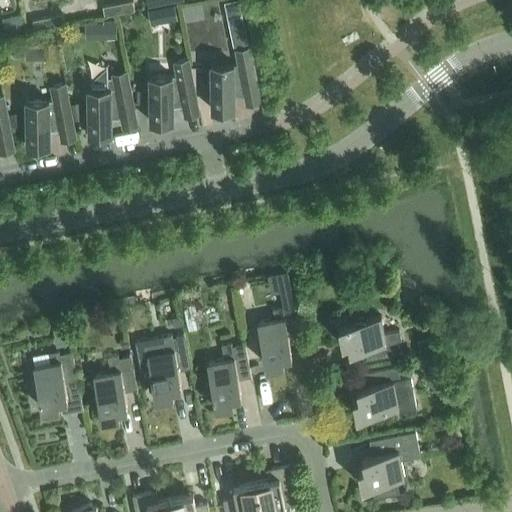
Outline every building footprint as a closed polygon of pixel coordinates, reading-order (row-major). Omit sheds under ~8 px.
[(104,15),(134,9),(132,0),(129,0),(102,5),(104,15)] [(239,0),(226,0),(224,1),(228,23),(243,20),(239,0)] [(174,3),(163,5),(166,20),(177,18),(174,3)] [(34,29),(64,23),(62,13),(32,19),(34,29)] [(93,17),(93,35),(123,35),(123,17),(93,17)] [(246,103),(260,100),(250,46),(235,49),(238,63),(210,64),(211,109),(234,108),(234,93),(244,93),(246,103)] [(196,92),(194,80),(193,80),(188,58),(173,61),(176,75),(149,75),(149,121),(173,120),(173,106),(182,105),(184,115),(199,112),(195,92),(196,92)] [(114,87),(108,87),(107,63),(88,80),(89,88),(87,88),(88,133),(111,132),(111,118),(120,117),(122,127),(137,124),(127,70),(112,73),(114,87)] [(61,139),(76,136),(65,82),(50,85),(53,99),(25,100),(26,145),(50,144),(49,130),(59,129),(61,139)] [(0,150),(14,148),(3,95),(0,95),(0,150)] [(69,102),(73,119),(83,117),(80,100),(69,102)] [(270,293),(286,290),(283,277),(268,280),(270,293)] [(184,305),(188,329),(199,327),(198,320),(204,319),(202,308),(196,309),(195,303),(184,305)] [(300,339),(302,339),(295,303),(293,304),(294,307),(283,309),(282,306),(272,308),(274,318),(257,321),(265,364),(284,360),(283,354),(292,353),(289,338),(300,335),(300,339)] [(363,360),(403,352),(403,351),(399,351),(397,340),(401,339),(399,329),(384,332),(381,315),(338,323),(342,342),(348,340),(349,349),(364,346),(366,358),(363,358),(363,360)] [(171,333),(161,335),(137,340),(141,364),(149,362),(155,395),(174,392),(172,386),(181,384),(178,369),(190,367),(190,371),(191,370),(184,330),(182,331),(183,334),(172,336),(171,333)] [(250,379),(251,379),(244,339),(242,339),(243,343),(232,345),(231,341),(221,343),(224,358),(207,361),(215,404),(233,400),(232,394),(241,393),(238,378),(249,376),(250,379)] [(77,383),(78,382),(71,347),(70,347),(70,351),(59,353),(58,349),(48,351),(50,362),(33,365),(41,407),(60,404),(59,398),(68,396),(65,381),(76,379),(77,383)] [(136,391),(138,391),(130,351),(129,351),(129,355),(118,357),(117,354),(107,355),(110,370),(93,374),(101,416),(120,412),(119,407),(127,405),(125,390),(136,388),(136,391)] [(409,375),(403,377),(400,377),(398,366),(401,365),(401,364),(366,371),(366,372),(369,372),(371,383),(357,386),(358,395),(352,396),(356,414),(399,406),(399,409),(415,406),(409,375)] [(367,438),(371,454),(362,456),(364,465),(358,466),(362,485),(370,483),(372,495),(397,490),(394,478),(404,476),(401,459),(419,455),(414,429),(367,438)] [(256,480),(262,511),(286,511),(285,505),(297,502),(289,463),(265,468),(268,478),(256,480)] [(262,511),(256,480),(233,485),(235,496),(223,498),(225,511),(262,511)] [(172,511),(170,497),(158,500),(156,489),(132,494),(135,511),(172,511)] [(170,497),(172,511),(209,511),(207,501),(195,503),(193,493),(170,497)] [(97,511),(96,505),(92,506),(90,502),(75,509),(72,510),(71,511),(97,511)]
